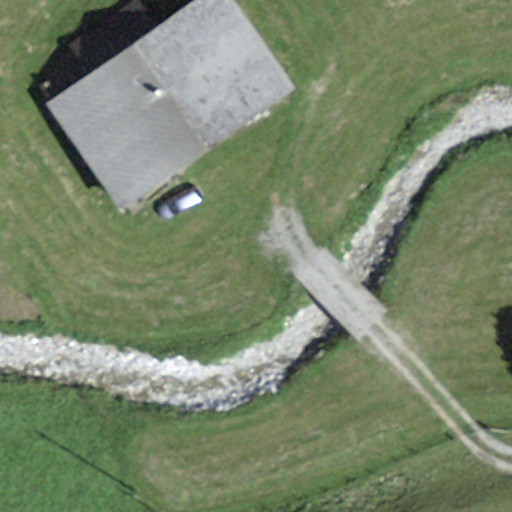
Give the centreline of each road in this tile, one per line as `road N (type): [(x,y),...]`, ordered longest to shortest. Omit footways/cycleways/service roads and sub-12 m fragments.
road 1 (track): [(511,460),(470,435),(359,308)]
road 2 (track): [(308,255),(285,228),(310,121),(307,70)]
